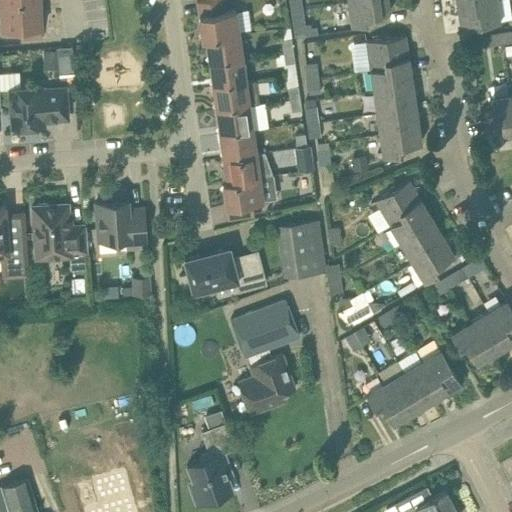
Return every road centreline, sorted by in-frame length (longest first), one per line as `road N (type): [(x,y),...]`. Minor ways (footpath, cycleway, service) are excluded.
road 1 (residential): [(482,219),(448,154),(451,106),(424,0)]
road 2 (residential): [(191,147),(0,164)]
road 3 (tertiary): [(285,511),(454,424)]
road 4 (residential): [(191,147),(166,0)]
